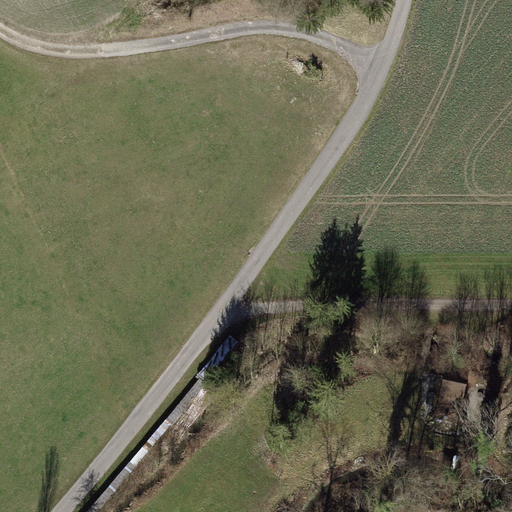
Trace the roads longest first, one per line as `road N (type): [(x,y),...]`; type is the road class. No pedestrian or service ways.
road 1 (unclassified): [(66,511),(229,321),(359,125),(408,0)]
road 2 (track): [(0,24),(58,52),(274,26),(349,49),(383,75)]
road 3 (track): [(511,308),(229,321)]
